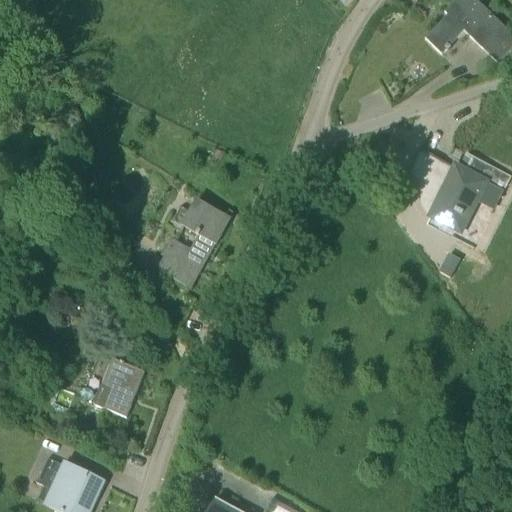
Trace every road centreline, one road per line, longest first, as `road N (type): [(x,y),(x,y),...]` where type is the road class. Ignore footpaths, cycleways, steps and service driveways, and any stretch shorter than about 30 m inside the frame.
road 1 (unclassified): [(144,511),(190,375),(305,145)]
road 2 (residential): [(305,145),(511,79)]
road 3 (unclassified): [(305,145),(342,45),(370,0)]
